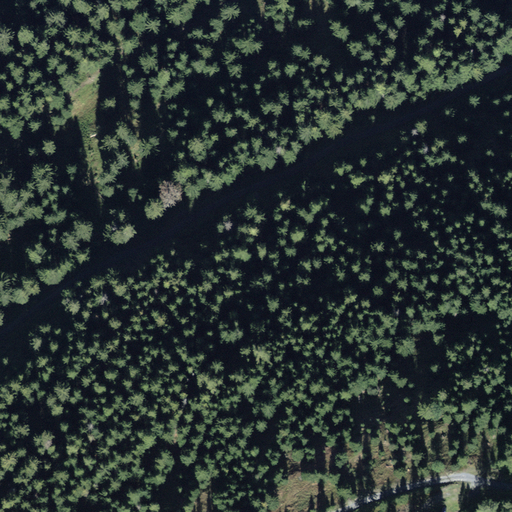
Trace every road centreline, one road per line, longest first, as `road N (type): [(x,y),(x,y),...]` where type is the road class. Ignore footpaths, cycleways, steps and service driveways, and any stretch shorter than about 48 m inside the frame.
road 1 (track): [(0,333),(47,298),(392,117),(511,68)]
road 2 (track): [(511,475),(447,474),(356,511)]
